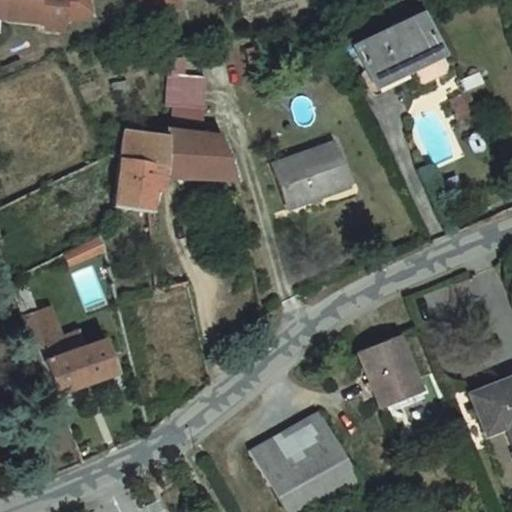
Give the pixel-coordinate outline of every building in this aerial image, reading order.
[(0,0),(0,4),(46,18),(45,23),(61,27),(63,17),(94,17),(90,0),(0,0)] [(175,0),(141,7),(143,16),(180,9),(178,0),(175,0)] [(348,46),(369,89),(436,55),(416,14),(348,46)] [(169,58),(165,106),(200,109),(202,78),(182,77),(183,60),(169,58)] [(219,131),(160,121),(161,129),(120,123),(112,196),(147,202),(148,192),(154,193),(156,166),(232,175),(219,131)] [(329,143),(269,164),(281,198),(341,177),(329,143)] [(99,242),(96,227),(84,233),(89,246),(99,242)] [(64,257),(89,246),(84,233),(59,245),(64,257)] [(111,367),(99,334),(64,347),(52,314),(36,306),(22,312),(52,390),(111,367)] [(354,349),(377,404),(391,396),(394,406),(420,396),(393,333),(354,349)] [(511,376),(466,396),(485,440),(504,432),(511,450),(511,376)] [(247,451),(281,511),(300,511),(353,482),(314,413),(247,451)]
